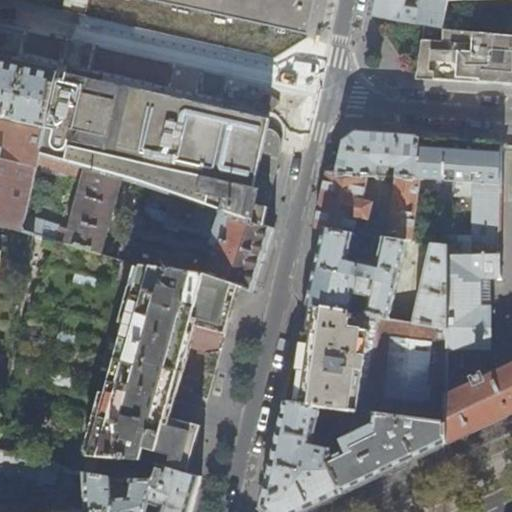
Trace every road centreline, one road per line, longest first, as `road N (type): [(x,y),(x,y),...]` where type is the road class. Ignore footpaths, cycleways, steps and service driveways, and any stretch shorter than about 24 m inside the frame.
road 1 (residential): [(326,97),(229,511)]
road 2 (residential): [(326,97),(511,112)]
